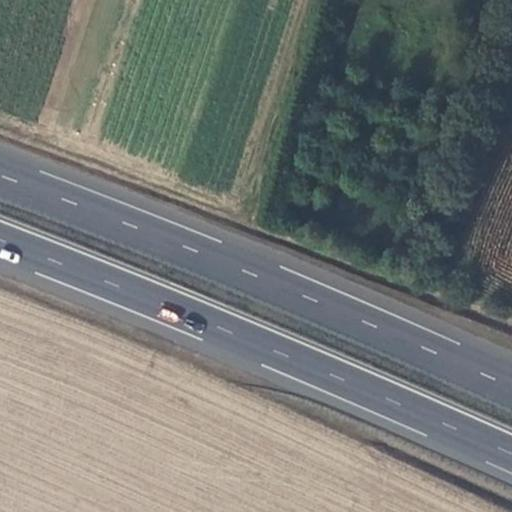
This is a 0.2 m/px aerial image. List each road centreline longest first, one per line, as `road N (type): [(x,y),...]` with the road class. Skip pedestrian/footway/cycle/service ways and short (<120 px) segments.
road 1 (trunk): [(0,242),(511,458)]
road 2 (trunk): [(511,390),(0,178)]
